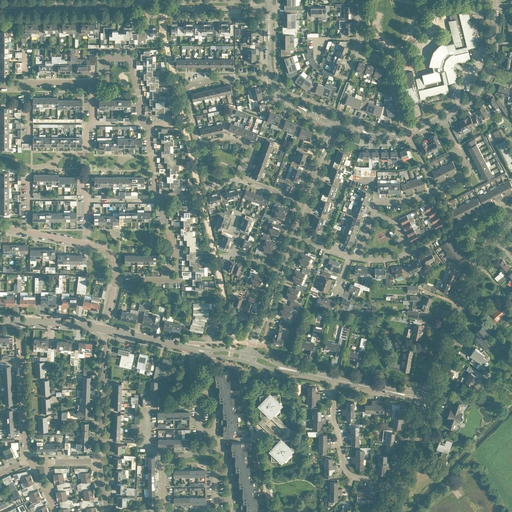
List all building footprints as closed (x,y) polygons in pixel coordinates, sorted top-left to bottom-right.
[(299,9),(299,5),(296,5),(295,0),(286,0),(287,5),(284,5),(284,9),(297,9),(299,9)] [(335,6),(340,6),(340,12),(352,12),(352,6),(343,6),(343,4),(335,4),(335,6)] [(311,19),(311,16),(318,16),(318,7),(311,7),(311,5),(307,5),(307,10),(307,19),(311,19)] [(325,7),(318,7),(318,16),(325,16),(325,18),(329,18),(329,5),(325,5),(325,7)] [(297,13),(297,10),(297,9),(284,9),(284,13),(287,13),(287,20),(296,20),(296,13),(297,13)] [(449,92),(446,83),(456,81),(455,76),(456,76),(455,71),(453,71),(452,67),(453,67),(453,66),(453,65),(454,63),(455,62),(456,62),(456,61),(460,60),(460,61),(465,60),(465,59),(470,58),(468,48),(476,46),(475,41),(473,42),(473,40),(475,39),(473,34),(472,35),(471,33),(473,32),(472,27),(470,28),(469,26),(471,25),(470,20),(468,21),(468,19),(470,18),(468,13),(467,14),(466,12),(449,16),(450,20),(448,21),(453,42),(448,43),(446,40),(432,51),(427,65),(437,66),(438,70),(422,74),(423,79),(421,79),(420,77),(415,79),(420,99),(425,98),(425,96),(443,91),(444,93),(449,92)] [(299,20),(296,20),(287,20),(287,27),(282,27),(282,31),(296,31),(297,31),(297,27),(299,27),(299,20)] [(339,20),(339,29),(344,29),(344,28),(352,28),(352,23),(347,23),(347,20),(343,20),(339,20)] [(26,39),(28,35),(31,36),(31,23),(25,23),(25,27),(22,27),(22,32),(22,42),(24,42),(25,41),(26,39)] [(37,36),(37,40),(40,41),(41,41),(41,27),(38,27),(38,23),(31,23),(31,36),(32,36),(37,36)] [(44,36),(46,36),(46,32),(50,32),(50,23),(44,23),(44,27),(41,27),(41,41),(40,41),(40,42),(44,42),(44,36)] [(50,32),(50,35),(60,35),(60,29),(59,29),(56,29),(56,23),(50,23),(50,32)] [(60,35),(65,35),(65,32),(69,32),(69,23),(62,23),(62,27),(59,27),(59,29),(60,29),(60,35)] [(75,48),(78,48),(78,35),(78,27),(75,27),(75,23),(69,23),(69,32),(75,32),(75,35),(75,48)] [(81,35),(83,35),(82,32),(88,32),(88,23),(81,23),(81,27),(78,27),(78,35),(81,35)] [(94,29),(94,23),(88,23),(88,32),(88,36),(94,36),(94,38),(97,38),(97,29),(94,29)] [(175,35),(180,35),(180,28),(177,28),(177,23),(171,23),(171,33),(175,33),(175,35)] [(183,28),(180,28),(180,35),(186,35),(186,33),(189,33),(189,23),(183,23),(183,28)] [(193,33),(193,35),(198,35),(198,28),(195,28),(195,23),(189,23),(189,33),(193,33)] [(201,28),(198,28),(198,35),(203,35),(203,32),(207,32),(207,23),(201,23),(201,28)] [(210,32),(210,35),(216,35),(216,28),(212,28),(212,23),(207,23),(207,32),(210,32)] [(221,35),(224,35),(224,23),(219,23),(219,28),(216,28),(216,35),(221,35)] [(224,23),(224,35),(228,35),(233,35),(233,33),(233,28),(230,28),(230,23),(224,23)] [(147,39),(152,39),(152,36),(157,36),(157,26),(150,26),(150,32),(147,32),(147,39)] [(9,36),(11,36),(11,31),(11,27),(1,27),(1,31),(0,30),(0,36),(9,36)] [(108,45),(104,45),(104,39),(107,39),(107,36),(109,36),(109,33),(112,33),(112,30),(112,27),(104,27),(104,33),(101,33),(101,48),(108,48),(108,45)] [(344,28),(344,29),(344,34),(340,34),(340,37),(347,37),(347,34),(352,34),(352,28),(344,28)] [(118,30),(112,30),(112,33),(109,33),(109,36),(109,39),(115,39),(115,36),(117,36),(117,33),(118,33),(118,30)] [(124,30),(123,33),(123,39),(124,39),(129,39),(129,36),(131,36),(131,33),(132,33),(132,30),(124,30)] [(137,33),(138,33),(138,42),(143,42),(143,43),(146,43),(146,31),(137,31),(137,33)] [(285,35),(285,42),(294,42),(297,42),(297,38),(294,38),(294,35),(296,35),(296,31),(282,31),(282,35),(285,35)] [(122,33),(118,33),(117,33),(117,36),(115,36),(115,39),(115,42),(120,42),(120,43),(124,43),(124,39),(123,39),(123,33),(122,33)] [(138,33),(137,33),(132,33),(131,33),(131,36),(129,36),(129,39),(129,42),(134,42),(134,43),(135,43),(137,43),(138,43),(138,42),(138,33)] [(244,43),(240,43),(240,46),(250,46),(250,43),(256,43),(256,37),(246,37),(244,37),(244,43)] [(339,44),(337,43),(335,48),(339,50),(346,53),(348,47),(345,46),(347,41),(341,41),(340,41),(339,44)] [(281,49),(281,53),(290,52),(290,49),(294,49),(294,42),(285,42),(285,49),(281,49)] [(240,46),(240,49),(246,49),(246,54),(256,54),(256,49),(250,49),(250,46),(240,46)] [(64,64),(64,73),(71,73),(71,63),(74,63),(74,53),(73,53),(73,48),(71,48),(71,53),(71,60),(64,60),(64,64)] [(333,54),(329,52),(328,55),(334,58),(335,55),(344,58),(346,53),(339,50),(335,48),(333,54)] [(141,53),(141,59),(144,59),(147,59),(147,56),(150,56),(150,50),(139,50),(139,53),(141,53)] [(286,65),(295,62),(298,59),(297,55),(293,55),(291,56),(290,52),(281,53),(281,54),(281,56),(281,58),(282,59),(284,58),(286,65)] [(83,73),(83,59),(77,59),(77,56),(74,56),(74,53),(74,63),(77,63),(77,73),(83,73)] [(250,60),(256,60),(256,54),(246,54),(246,57),(244,57),(244,58),(244,63),(250,63),(250,60)] [(326,58),(331,60),(329,65),(333,67),(340,69),(342,64),(339,63),(340,60),(334,58),(328,55),(326,58)] [(39,63),(39,73),(45,73),(45,60),(39,60),(39,56),(36,56),(36,63),(39,63)] [(52,60),(48,60),(45,60),(45,73),(52,73),(52,65),(55,65),(55,56),(52,56),(52,60)] [(61,59),(61,56),(55,56),(55,65),(58,65),(58,73),(64,73),(64,64),(64,60),(64,59),(61,59)] [(90,59),(87,59),(83,59),(83,73),(90,73),(90,63),(95,63),(95,56),(90,56),(90,59)] [(144,59),(144,65),(147,65),(149,65),(149,61),(153,61),(153,56),(150,56),(147,56),(147,59),(144,59)] [(147,67),(147,70),(153,70),(153,67),(156,67),(156,61),(153,61),(149,61),(149,65),(147,65),(144,65),(143,65),(139,65),(136,65),(136,69),(144,69),(144,67),(147,67)] [(360,79),(362,80),(364,74),(365,71),(362,70),(365,64),(364,64),(365,62),(362,61),(361,62),(359,62),(355,71),(359,72),(357,75),(361,76),(360,79)] [(296,70),(297,70),(295,62),(286,65),(288,72),(286,73),(287,75),(288,77),(289,78),(297,73),(296,70)] [(329,65),(328,69),(331,70),(331,72),(338,75),(340,69),(333,67),(329,65)] [(370,66),(367,65),(365,71),(364,74),(367,75),(366,78),(371,80),(373,74),(371,73),(373,67),(373,66),(370,65),(370,66)] [(9,67),(0,67),(0,72),(0,73),(0,78),(9,78),(9,67)] [(371,80),(374,81),(375,82),(380,83),(382,78),(379,77),(381,70),(382,69),(379,68),(378,69),(376,68),(373,74),(371,80)] [(144,73),(144,79),(147,79),(147,78),(150,78),(150,76),(153,76),(153,70),(147,70),(140,70),(140,73),(144,73)] [(400,74),(400,75),(404,89),(407,104),(420,101),(416,86),(412,71),(400,74)] [(299,74),(297,73),(289,78),(289,79),(290,80),(292,82),(293,83),(295,81),(300,85),(306,78),(300,73),(299,74)] [(147,84),(150,84),(153,84),(153,81),(156,81),(156,76),(153,76),(150,76),(150,78),(147,78),(147,79),(147,84)] [(306,93),(308,94),(310,95),(313,86),(311,84),(312,83),(306,78),(300,85),(306,90),(304,92),(306,93)] [(150,90),(152,90),(156,90),(156,87),(159,87),(159,81),(156,81),(153,81),(153,84),(150,84),(150,90)] [(313,96),(315,92),(322,94),(325,86),(318,83),(316,87),(313,86),(310,95),(313,96)] [(248,90),(248,91),(249,94),(261,91),(260,86),(254,87),(253,84),(247,85),(248,90)] [(500,85),(497,92),(503,94),(503,95),(505,96),(505,95),(508,96),(510,89),(500,85)] [(332,87),(331,88),(325,86),(322,94),(328,97),(328,99),(330,100),(331,101),(336,88),(332,87)] [(152,95),(159,95),(159,93),(161,93),(161,87),(159,87),(156,87),(156,90),(152,90),(152,95)] [(349,93),(345,92),(346,88),(345,87),(343,91),(345,92),(340,104),(341,104),(342,104),(344,105),(345,103),(352,105),(355,97),(348,94),(349,93)] [(214,88),(208,90),(210,100),(212,99),(213,100),(216,99),(215,96),(214,88)] [(249,103),(251,102),(257,101),(257,98),(262,97),(261,91),(249,94),(247,94),(249,103)] [(199,103),(199,102),(197,92),(191,94),(193,103),(197,102),(197,104),(199,103)] [(363,96),(356,94),(355,97),(352,105),(359,108),(358,110),(356,109),(355,109),(361,112),(366,99),(366,98),(363,96)] [(150,104),(152,104),(156,104),(156,101),(159,101),(159,95),(152,95),(147,95),(146,95),(146,98),(150,98),(150,104)] [(493,97),(487,102),(490,106),(493,110),(497,114),(501,111),(505,116),(509,113),(502,104),(500,100),(497,102),(496,100),(493,97)] [(369,102),(369,101),(366,99),(361,112),(367,114),(367,113),(365,112),(366,110),(372,113),(376,105),(369,102)] [(156,104),(152,104),(153,110),(155,110),(155,109),(158,109),(158,107),(162,107),(162,106),(161,101),(159,101),(156,101),(156,104)] [(263,103),(258,104),(257,101),(251,102),(252,108),(255,108),(256,110),(260,110),(265,108),(263,103)] [(0,112),(9,112),(9,104),(1,104),(1,107),(0,106),(0,112)] [(382,107),(376,105),(372,113),(379,115),(378,118),(380,118),(382,119),(383,119),(384,106),(383,106),(382,107)] [(386,107),(385,106),(384,106),(383,119),(385,119),(387,119),(389,118),(388,116),(395,114),(393,105),(386,107)] [(483,122),(484,119),(483,119),(488,115),(490,117),(492,115),(490,111),(488,111),(483,105),(476,110),(478,113),(476,114),(480,124),(483,122)] [(155,109),(155,110),(155,115),(164,115),(164,106),(162,106),(162,107),(158,107),(158,109),(155,109)] [(272,122),(275,114),(270,112),(268,117),(265,116),(263,122),(268,124),(269,122),(272,122)] [(272,122),(270,127),(279,130),(281,124),(281,122),(279,121),(281,116),(275,114),(272,122)] [(470,116),(465,119),(469,128),(475,125),(476,125),(479,124),(478,121),(475,117),(471,119),(470,116)] [(459,131),(455,133),(457,138),(458,138),(460,137),(459,134),(460,133),(460,134),(463,132),(465,134),(470,132),(469,128),(465,119),(459,122),(460,125),(456,127),(459,131)] [(284,132),(285,129),(288,130),(291,122),(285,120),(283,125),(281,124),(279,130),(284,132)] [(230,125),(228,130),(233,132),(237,122),(235,121),(234,124),(230,123),(230,125)] [(292,135),(295,136),(296,132),(297,132),(297,130),(294,129),(296,124),(291,122),(288,130),(293,132),(292,135)] [(239,134),(244,136),(248,126),(246,125),(245,128),(241,127),(239,134)] [(300,140),(301,137),(303,138),(307,129),(301,127),(299,133),(297,132),(296,132),(295,136),(294,138),(300,140)] [(167,134),(167,133),(167,128),(155,128),(155,131),(158,131),(158,136),(161,136),(164,136),(164,134),(167,134)] [(255,132),(252,131),(250,138),(255,140),(257,135),(259,130),(256,129),(255,132)] [(307,129),(303,138),(309,140),(312,131),(307,129)] [(500,129),(493,133),(499,143),(506,140),(500,129)] [(161,142),(164,142),(167,142),(167,139),(170,139),(170,133),(167,133),(167,134),(164,134),(164,136),(161,136),(161,142)] [(434,153),(435,153),(434,150),(441,146),(435,134),(429,137),(432,143),(430,144),(434,153)] [(469,148),(469,149),(477,145),(475,141),(476,140),(475,138),(468,141),(469,143),(465,145),(467,149),(469,148)] [(164,142),(164,147),(164,148),(170,148),(170,145),(173,145),(173,139),(170,139),(167,139),(167,142),(164,142)] [(432,151),(433,153),(434,153),(430,144),(427,146),(424,140),(418,143),(424,155),(432,151)] [(9,144),(0,143),(0,148),(2,149),(2,152),(13,152),(13,147),(9,147),(9,144)] [(271,147),(264,144),(262,150),(272,153),(273,151),(270,150),(271,147)] [(477,145),(469,149),(471,153),(479,149),(477,145)] [(295,152),(298,153),(297,156),(305,159),(307,153),(302,151),(303,149),(300,148),(297,146),(295,152)] [(167,153),(170,153),(170,148),(164,148),(164,147),(158,147),(155,147),(155,151),(161,151),(161,156),(164,156),(167,156),(167,153)] [(397,153),(397,160),(401,160),(403,160),(402,158),(408,156),(408,158),(412,156),(409,149),(406,150),(406,149),(405,149),(405,148),(401,149),(402,150),(400,151),(400,153),(397,153)] [(344,152),(338,150),(336,155),(345,158),(346,156),(349,157),(349,156),(351,151),(345,149),(344,152)] [(474,157),(482,153),(479,149),(471,153),(474,157)] [(363,160),(363,162),(368,161),(369,161),(369,153),(369,151),(368,151),(368,150),(365,150),(365,151),(362,151),(362,153),(359,153),(357,160),(363,160)] [(368,161),(369,170),(370,170),(372,170),(372,164),(372,162),(373,162),(374,161),(378,161),(378,160),(378,153),(378,151),(377,151),(377,150),(374,150),(374,151),(372,151),(372,153),(369,153),(369,161),(368,161)] [(387,159),(387,153),(387,151),(387,150),(383,150),(383,151),(381,151),(381,153),(378,153),(378,160),(381,160),(381,159),(387,159)] [(387,160),(392,160),(392,159),(397,159),(397,160),(397,153),(397,151),(396,151),(396,150),(392,150),(393,151),(390,151),(390,153),(387,153),(387,159),(387,160)] [(164,162),(167,162),(167,161),(170,161),(170,159),(173,159),(173,153),(170,153),(167,153),(167,156),(164,156),(164,162)] [(474,157),(476,162),(484,158),(482,153),(474,157)] [(269,162),(266,161),(267,157),(261,155),(259,160),(268,164),(269,162)] [(345,167),(348,159),(345,158),(336,155),(334,161),(340,163),(339,165),(345,167)] [(298,162),(303,164),(305,159),(297,156),(295,161),(292,160),(291,163),(297,165),(298,162)] [(476,162),(478,166),(486,162),(484,158),(476,162)] [(167,167),(170,167),(172,167),(172,165),(176,165),(176,164),(176,159),(173,159),(170,159),(170,161),(167,161),(167,162),(167,167)] [(450,163),(447,165),(452,174),(456,173),(454,169),(456,168),(452,161),(450,162),(450,163)] [(478,166),(480,170),(488,166),(486,162),(478,166)] [(291,163),(288,171),(291,172),(299,175),(301,170),(296,168),(297,165),(291,163)] [(170,167),(170,173),(176,173),(176,170),(179,170),(179,164),(176,164),(176,165),(172,165),(172,167),(170,167)] [(343,173),(345,167),(339,165),(338,168),(333,166),(331,171),(339,175),(340,172),(343,173)] [(449,176),(452,174),(447,165),(444,166),(444,165),(442,166),(445,173),(447,172),(449,176)] [(269,176),(269,174),(262,172),(264,168),(257,166),(255,171),(264,175),(269,176)] [(443,174),(445,173),(442,166),(440,167),(440,168),(437,170),(442,180),(446,178),(443,174)] [(488,166),(480,170),(482,174),(490,170),(488,166)] [(0,176),(9,176),(9,173),(14,172),(14,168),(2,168),(2,171),(0,171),(0,176)] [(439,181),(442,180),(437,170),(434,172),(434,170),(431,172),(435,178),(437,177),(439,181)] [(492,174),(490,170),(482,174),(483,175),(481,176),(483,180),(487,177),(488,179),(495,176),(493,174),(492,174)] [(341,178),(338,177),(339,175),(331,171),(329,177),(334,179),(333,182),(339,184),(341,178)] [(286,176),(286,177),(285,179),(291,181),(292,179),(297,181),(299,175),(291,172),(289,177),(286,176)] [(176,173),(170,173),(164,173),(164,176),(167,176),(167,181),(170,181),(173,181),(173,178),(176,178),(176,173)] [(417,177),(417,178),(421,190),(424,189),(423,184),(425,184),(423,176),(420,177),(420,176),(417,177)] [(170,181),(170,187),(173,187),(176,187),(176,184),(179,184),(179,178),(176,178),(173,178),(173,181),(170,181)] [(421,190),(417,178),(412,180),(414,187),(416,187),(417,191),(421,190)] [(296,186),(290,184),(291,181),(285,179),(284,182),(287,183),(285,189),(294,192),(296,186)] [(510,193),(504,183),(504,182),(503,181),(500,183),(501,184),(499,185),(503,192),(504,191),(506,195),(510,193)] [(332,184),(327,182),(325,188),(333,191),(335,186),(338,187),(339,184),(333,182),(332,184)] [(405,190),(406,194),(410,193),(407,183),(403,184),(403,183),(400,183),(403,191),(405,190)] [(173,187),(173,193),(182,193),(182,184),(179,184),(176,184),(176,187),(173,187)] [(498,187),(495,189),(500,199),(503,197),(501,193),(503,192),(499,185),(497,186),(498,187)] [(237,187),(231,189),(233,198),(238,197),(240,197),(241,193),(238,194),(237,187)] [(493,187),(490,188),(491,189),(489,190),(492,197),(494,196),(496,200),(500,199),(495,189),(494,189),(493,187)] [(328,195),(327,198),(333,200),(334,197),(336,192),(333,191),(325,188),(323,193),(328,195)] [(357,191),(360,192),(359,195),(370,198),(371,197),(369,196),(370,192),(358,188),(357,191)] [(227,197),(224,197),(225,203),(229,203),(228,199),(233,198),(231,189),(225,190),(227,197)] [(245,197),(249,199),(251,192),(246,190),(242,199),(244,200),(245,197)] [(493,202),(491,198),(492,197),(489,190),(487,191),(488,193),(484,194),(489,204),(493,202)] [(222,201),(222,204),(225,203),(224,197),(221,198),(220,191),(214,193),(216,202),(222,201)] [(211,203),(216,202),(214,193),(208,194),(210,200),(207,201),(208,207),(211,206),(211,203)] [(353,196),(351,195),(351,197),(366,203),(367,200),(369,200),(370,198),(359,195),(354,193),(353,196)] [(262,196),(257,194),(253,203),(255,204),(256,201),(260,203),(262,196)] [(486,206),(489,204),(484,194),(481,196),(481,195),(479,196),(480,198),(482,202),(484,201),(486,206)] [(350,200),(354,201),(353,204),(366,209),(367,207),(365,206),(366,203),(351,197),(350,200)] [(331,209),(333,203),(332,203),(333,200),(327,198),(326,201),(321,199),(319,204),(327,207),(331,209)] [(474,198),(472,199),(475,206),(477,205),(479,209),(483,207),(478,198),(474,199),(474,198)] [(470,200),(470,201),(467,203),(472,213),(476,211),(474,207),(475,206),(472,199),(470,200)] [(277,208),(276,210),(276,211),(285,215),(287,209),(281,207),(282,204),(275,201),(274,204),(275,205),(275,207),(277,208)] [(421,212),(422,214),(434,208),(432,205),(433,204),(431,202),(420,207),(422,211),(421,212)] [(467,203),(464,205),(463,204),(462,205),(465,211),(467,210),(469,214),(472,213),(467,203)] [(317,210),(322,212),(321,214),(327,216),(329,211),(326,210),(327,207),(319,204),(317,210)] [(353,204),(351,209),(362,213),(364,210),(365,210),(366,209),(353,204)] [(187,211),(187,205),(171,205),(171,208),(178,208),(178,214),(181,214),(184,214),(184,211),(187,211)] [(463,212),(465,211),(462,205),(460,206),(460,207),(457,208),(462,218),(466,216),(463,212)] [(424,216),(428,215),(430,218),(437,214),(434,208),(422,214),(421,215),(422,217),(423,216),(424,216)] [(459,220),(462,218),(457,208),(454,210),(453,209),(451,210),(455,217),(457,216),(459,220)] [(361,216),(362,213),(351,209),(350,211),(353,212),(352,215),(362,219),(363,217),(361,216)] [(184,214),(181,214),(181,219),(184,219),(187,219),(187,216),(190,216),(190,211),(187,211),(184,211),(184,214)] [(219,214),(220,214),(218,220),(227,223),(229,217),(223,215),(224,212),(220,211),(219,214)] [(283,220),(285,215),(276,211),(274,217),(270,215),(269,218),(276,221),(277,218),(283,220)] [(320,217),(315,215),(313,221),(322,224),(323,218),(326,219),(327,216),(321,214),(320,217)] [(427,223),(427,224),(429,226),(440,220),(437,214),(430,218),(426,220),(428,223),(427,223)] [(243,217),(241,222),(250,225),(251,222),(254,223),(256,217),(254,216),(251,215),(249,219),(243,217)] [(400,221),(402,225),(414,219),(412,216),(407,217),(406,215),(398,219),(400,221)] [(184,219),(184,225),(190,225),(190,222),(193,222),(193,216),(190,216),(187,216),(187,219),(184,219)] [(347,218),(346,221),(358,225),(359,222),(361,222),(362,220),(351,216),(350,219),(347,218)] [(269,222),(268,227),(269,228),(279,231),(281,226),(275,224),(276,221),(269,218),(268,221),(269,222)] [(415,221),(414,219),(402,225),(405,230),(412,227),(411,224),(415,221)] [(222,227),(225,228),(227,223),(218,220),(216,225),(215,224),(214,227),(221,230),(222,227)] [(442,223),(440,220),(429,226),(430,228),(435,227),(436,230),(444,226),(442,223)] [(323,227),(321,226),(322,224),(313,221),(311,226),(316,228),(315,231),(321,233),(323,228),(323,227)] [(346,223),(349,224),(348,227),(358,231),(359,229),(357,228),(358,225),(346,221),(346,223)] [(249,231),(248,231),(250,225),(241,222),(239,228),(245,230),(244,233),(248,234),(249,231)] [(181,233),(184,233),(187,233),(187,230),(190,230),(190,225),(184,225),(174,225),(174,228),(179,228),(179,231),(181,231),(181,233)] [(348,227),(345,226),(343,231),(354,235),(356,232),(357,232),(358,231),(348,227)] [(412,227),(405,230),(408,236),(420,230),(418,228),(414,229),(412,227)] [(267,234),(264,232),(263,235),(270,238),(271,235),(277,237),(279,231),(269,228),(267,234)] [(424,228),(420,230),(408,236),(410,240),(409,240),(411,243),(419,239),(417,236),(421,233),(421,232),(422,232),(425,231),(424,228)] [(187,233),(184,233),(184,239),(187,239),(190,239),(190,236),(193,236),(193,230),(190,230),(187,230),(187,233)] [(224,235),(222,240),(231,243),(233,238),(227,235),(228,233),(222,230),(221,233),(224,235)] [(345,234),(344,237),(354,241),(355,239),(353,238),(354,235),(343,231),(342,233),(345,234)] [(261,240),(261,241),(264,242),(263,245),(273,248),(275,243),(269,241),(270,238),(263,235),(262,238),(261,240)] [(196,242),(196,236),(193,236),(190,236),(190,239),(187,239),(187,245),(189,245),(189,244),(193,244),(193,242),(196,242)] [(255,237),(253,236),(252,238),(249,237),(248,240),(245,239),(241,248),(247,250),(249,244),(252,245),(254,239),(255,237)] [(354,243),(354,241),(344,237),(343,240),(340,238),(339,241),(351,245),(352,242),(354,243)] [(229,249),(231,243),(222,240),(221,245),(217,244),(218,247),(222,249),(223,246),(229,249)] [(443,247),(445,250),(454,243),(452,240),(448,243),(447,241),(441,246),(442,248),(443,247)] [(189,250),(196,250),(196,247),(198,247),(198,242),(196,242),(193,242),(193,244),(189,244),(189,245),(189,250)] [(456,246),(454,243),(445,250),(447,252),(446,253),(448,255),(454,251),(453,249),(456,246)] [(265,252),(271,254),(273,248),(263,245),(262,248),(258,247),(257,247),(255,252),(264,255),(265,252)] [(449,257),(450,256),(452,259),(461,252),(458,249),(455,252),(454,251),(448,255),(449,257)] [(189,250),(185,250),(183,250),(183,253),(187,253),(187,259),(190,259),(193,259),(193,256),(196,256),(196,250),(189,250)] [(300,256),(299,258),(309,262),(310,259),(314,260),(315,255),(308,252),(308,253),(306,253),(305,253),(305,254),(301,253),(300,253),(299,254),(299,255),(300,256)] [(431,252),(423,256),(426,263),(433,260),(435,263),(441,260),(436,253),(433,255),(431,252)] [(454,262),(453,262),(454,264),(460,260),(459,258),(463,256),(461,252),(452,259),(454,262)] [(83,255),(76,255),(76,262),(79,262),(79,263),(82,266),(87,266),(87,258),(83,258),(83,255)] [(190,259),(190,264),(192,264),(195,264),(195,261),(198,261),(198,256),(196,256),(193,256),(193,259),(190,259)] [(303,266),(302,269),(309,272),(310,269),(307,267),(309,262),(299,258),(297,264),(303,266)] [(465,258),(461,261),(460,260),(454,264),(456,266),(457,265),(459,268),(468,262),(465,258)] [(328,262),(332,263),(330,268),(325,266),(323,270),(331,273),(332,270),(338,272),(340,266),(338,265),(339,262),(329,259),(328,262)] [(510,267),(503,260),(498,264),(497,265),(503,273),(506,271),(510,267)] [(192,264),(192,270),(195,270),(198,270),(198,267),(201,267),(201,261),(198,261),(195,261),(195,264),(192,264)] [(227,270),(232,272),(236,263),(230,261),(228,267),(225,266),(225,263),(221,264),(223,269),(228,268),(227,270)] [(407,266),(405,268),(407,272),(409,276),(412,275),(411,274),(412,273),(418,270),(419,270),(421,274),(423,274),(425,273),(425,272),(422,265),(419,261),(416,263),(415,261),(411,262),(406,264),(407,266)] [(242,265),(236,263),(232,272),(238,274),(237,278),(240,279),(242,272),(239,271),(242,265)] [(354,271),(354,275),(357,275),(362,276),(366,276),(365,283),(364,283),(364,285),(369,287),(369,284),(370,279),(370,278),(371,274),(367,274),(367,271),(367,268),(366,267),(355,266),(355,267),(354,271)] [(395,266),(391,267),(392,273),(395,272),(396,277),(402,276),(403,278),(409,277),(409,276),(407,272),(405,268),(401,268),(401,266),(395,267),(395,266)] [(195,275),(201,275),(204,275),(204,273),(204,267),(201,267),(198,267),(198,270),(195,270),(195,275)] [(250,271),(253,272),(251,278),(261,281),(263,276),(257,273),(258,271),(251,268),(250,271)] [(320,273),(330,277),(331,273),(323,270),(318,268),(316,274),(320,275),(320,273)] [(385,268),(375,269),(375,274),(375,278),(385,277),(385,272),(385,268)] [(295,270),(293,275),(303,279),(305,273),(308,274),(309,272),(302,269),(301,272),(295,270)] [(445,281),(451,284),(453,285),(456,275),(448,272),(445,281)] [(20,298),(20,305),(27,305),(27,296),(27,292),(21,292),(21,274),(17,274),(17,285),(17,292),(20,292),(20,298)] [(193,275),(191,275),(183,275),(183,278),(192,278),(192,284),(195,284),(198,284),(198,281),(201,281),(201,275),(195,275),(193,275)] [(291,281),(301,284),(303,279),(293,275),(291,281)] [(83,276),(81,293),(85,294),(87,281),(89,282),(89,277),(83,276)] [(332,279),(323,276),(317,291),(321,293),(322,290),(326,292),(329,284),(330,284),(332,279)] [(253,285),(259,287),(261,281),(251,278),(248,277),(245,285),(252,288),(253,285)] [(41,292),(41,305),(48,305),(48,291),(41,291),(41,283),(40,283),(40,280),(38,280),(38,292),(41,292)] [(447,292),(451,284),(445,281),(442,280),(439,289),(447,292)] [(192,290),(198,290),(198,289),(201,289),(201,287),(204,287),(204,286),(204,281),(201,281),(198,281),(198,284),(195,284),(195,287),(192,287),(192,290)] [(351,284),(348,291),(351,292),(351,293),(353,293),(352,295),(357,296),(359,290),(362,291),(363,289),(367,291),(368,290),(369,291),(369,287),(364,285),(356,282),(355,285),(351,284)] [(56,305),(56,293),(59,293),(59,285),(56,285),(56,292),(48,291),(48,305),(56,305)] [(207,295),(207,286),(204,286),(204,287),(201,287),(201,289),(198,289),(198,290),(198,295),(207,295)] [(299,290),(289,287),(287,292),(297,296),(299,290)] [(239,307),(241,301),(244,302),(246,295),(248,292),(245,291),(244,294),(242,294),(240,297),(237,295),(236,296),(234,296),(233,296),(232,300),(232,301),(234,302),(233,305),(239,307)] [(248,296),(249,293),(248,292),(246,295),(244,302),(247,303),(244,309),(250,311),(255,298),(248,296)] [(285,298),(295,301),(297,296),(287,292),(285,298)] [(82,306),(89,308),(91,299),(92,299),(92,295),(93,295),(88,294),(88,295),(85,295),(82,306)] [(432,298),(421,294),(420,297),(418,297),(417,300),(418,300),(423,302),(429,304),(432,298)] [(91,299),(89,308),(97,310),(99,301),(99,297),(92,295),(92,299),(91,299)] [(332,305),(333,306),(335,301),(327,298),(326,300),(324,299),(319,297),(316,305),(325,309),(326,307),(330,309),(332,305)] [(347,309),(350,300),(348,299),(343,298),(340,306),(336,305),(335,310),(334,311),(341,312),(343,308),(347,309)] [(490,319),(489,320),(491,322),(492,323),(494,321),(505,312),(506,312),(501,306),(500,303),(500,298),(496,299),(497,309),(492,313),(493,314),(491,316),(492,318),(490,319)] [(420,308),(427,311),(429,304),(423,302),(418,300),(417,300),(413,300),(412,308),(420,309),(420,308)] [(145,311),(142,324),(150,325),(152,312),(148,312),(148,310),(145,309),(147,303),(143,302),(143,304),(142,310),(145,311)] [(205,316),(205,315),(208,315),(208,313),(208,312),(208,310),(208,307),(208,306),(208,304),(208,303),(193,303),(193,315),(198,315),(198,319),(193,318),(191,324),(190,327),(190,329),(190,330),(194,331),(195,332),(196,332),(197,332),(202,333),(202,332),(203,330),(203,328),(204,326),(204,324),(204,323),(205,320),(206,320),(206,318),(206,317),(205,316)] [(293,307),(283,303),(281,309),(290,313),(293,307)] [(159,319),(160,314),(163,315),(165,307),(161,306),(160,313),(158,312),(157,313),(152,312),(150,325),(157,327),(159,319)] [(130,309),(130,313),(128,321),(136,322),(138,310),(130,309)] [(279,315),(288,318),(290,313),(281,309),(279,315)] [(122,310),(120,319),(128,321),(130,313),(123,311),(123,310),(122,310)] [(163,328),(171,330),(173,322),(173,319),(173,318),(169,317),(168,317),(168,318),(167,318),(167,319),(166,321),(165,320),(164,323),(163,328)] [(173,322),(171,330),(179,332),(180,327),(181,320),(173,319),(173,322)] [(290,323),(281,320),(279,325),(288,329),(290,323)] [(411,336),(411,337),(420,339),(421,330),(423,331),(424,325),(414,323),(413,329),(408,328),(407,336),(410,337),(410,336),(411,336)] [(312,332),(313,332),(312,339),(319,340),(322,326),(315,325),(314,325),(312,332)] [(479,335),(476,338),(486,350),(490,347),(487,343),(484,340),(486,337),(489,334),(491,332),(490,330),(486,326),(484,328),(483,326),(477,332),(479,335)] [(348,328),(342,327),(339,338),(338,343),(326,341),(324,348),(334,350),(333,356),(337,356),(340,344),(341,338),(346,339),(348,328)] [(280,338),(281,331),(276,330),(274,337),(273,337),(272,343),(282,346),(284,339),(280,338)] [(13,348),(12,337),(1,337),(1,345),(5,345),(5,347),(5,349),(13,348)] [(361,350),(364,350),(367,339),(361,337),(358,351),(349,349),(347,357),(355,359),(354,365),(358,366),(361,351),(361,350)] [(307,354),(311,355),(314,342),(301,339),(299,347),(308,349),(307,354)] [(61,349),(61,352),(63,352),(64,348),(64,341),(60,341),(60,342),(57,341),(57,345),(54,345),(54,349),(61,349)] [(70,362),(71,364),(74,364),(75,350),(72,350),(72,351),(71,351),(72,342),(68,342),(68,341),(64,341),(64,348),(63,352),(63,353),(70,353),(70,362)] [(74,366),(77,367),(77,365),(78,353),(85,354),(85,343),(79,342),(78,351),(75,350),(74,364),(74,366)] [(120,366),(126,367),(130,351),(119,348),(117,353),(122,354),(121,359),(119,365),(120,366)] [(410,371),(414,350),(404,348),(401,365),(394,363),(394,362),(387,361),(386,367),(410,371)] [(474,357),(470,362),(478,368),(482,364),(483,365),(488,360),(490,357),(484,350),(481,352),(476,348),(470,354),(474,357)] [(136,367),(150,370),(152,362),(147,361),(148,355),(140,353),(136,367)] [(160,373),(155,372),(153,381),(157,381),(158,381),(160,374),(169,375),(172,360),(163,358),(160,373)] [(462,377),(461,381),(465,383),(466,382),(470,384),(469,384),(470,385),(471,384),(472,385),(472,384),(475,380),(481,384),(486,376),(482,374),(481,373),(477,370),(469,365),(467,370),(469,371),(465,378),(462,377)] [(217,396),(217,400),(219,400),(219,401),(218,401),(218,405),(223,405),(223,412),(221,412),(221,416),(223,416),(223,417),(221,417),(222,425),(226,425),(226,426),(223,427),(224,437),(227,437),(235,437),(234,437),(234,429),(237,429),(237,413),(234,413),(233,397),(230,397),(230,381),(226,381),(226,377),(225,377),(225,373),(215,373),(216,380),(213,380),(213,384),(216,384),(216,385),(214,385),(214,389),(219,389),(219,396),(217,396)] [(307,386),(308,386),(308,395),(308,396),(320,396),(320,393),(315,393),(315,386),(312,386),(312,384),(307,384),(307,386)] [(260,407),(260,415),(268,415),(270,417),(272,415),(280,414),(280,406),(282,404),(280,402),(280,394),(271,394),(270,392),(268,394),(259,395),(260,403),(258,405),(260,407)] [(315,399),(319,399),(320,396),(308,396),(308,397),(308,405),(315,405),(315,399)] [(365,409),(363,409),(362,415),(365,416),(366,412),(374,412),(374,400),(372,400),(372,405),(365,404),(365,409)] [(377,405),(377,400),(374,400),(374,412),(384,412),(384,405),(377,405)] [(453,409),(451,409),(448,418),(450,418),(447,425),(455,428),(458,421),(459,422),(460,421),(461,421),(462,421),(463,420),(463,419),(463,418),(463,417),(462,416),(461,416),(462,412),(460,412),(463,403),(455,401),(453,409)] [(342,408),(342,411),(354,411),(354,402),(347,402),(347,408),(342,408)] [(124,409),(124,412),(130,412),(130,408),(124,408),(124,403),(121,403),(114,403),(114,409),(124,409)] [(392,404),(392,418),(394,418),(406,420),(406,417),(402,416),(402,410),(399,409),(400,405),(392,404)] [(316,410),(313,410),(313,419),(325,420),(325,417),(322,417),(322,414),(321,414),(321,410),(316,410)] [(346,421),(352,421),(352,423),(352,424),(354,424),(354,423),(354,411),(342,411),(342,414),(347,414),(346,421)] [(130,412),(124,412),(123,413),(124,415),(135,415),(135,421),(137,421),(138,412),(133,412),(130,412)] [(394,418),(393,427),(400,428),(401,422),(405,422),(406,420),(394,418)] [(73,420),(67,420),(61,419),(60,423),(60,428),(64,428),(64,427),(63,427),(63,423),(73,424),(73,420)] [(321,422),(325,422),(325,420),(313,419),(313,429),(321,429),(321,422)] [(363,427),(363,423),(354,423),(354,424),(352,424),(352,423),(349,423),(349,425),(351,427),(351,430),(350,430),(349,430),(349,431),(350,431),(350,432),(347,432),(347,435),(358,435),(359,427),(363,427)] [(14,437),(14,435),(13,429),(7,429),(0,429),(0,432),(7,432),(7,438),(14,437)] [(383,429),(382,440),(398,442),(398,440),(394,439),(395,433),(392,432),(392,430),(386,429),(383,429)] [(308,436),(319,436),(319,443),(331,443),(331,441),(326,441),(326,434),(319,434),(319,431),(307,431),(308,436)] [(351,445),(358,445),(358,435),(347,435),(347,438),(351,438),(351,445)] [(439,443),(437,448),(443,450),(441,456),(447,458),(453,441),(449,440),(447,439),(441,437),(440,440),(442,441),(442,443),(439,443)] [(271,452),(271,460),(279,460),(281,462),(283,460),(292,460),(291,451),(293,449),(291,448),(291,439),(282,439),(281,438),(279,440),(270,440),(271,448),(269,450),(271,452)] [(398,442),(382,440),(372,439),(372,443),(374,443),(374,444),(383,445),(383,444),(386,444),(385,450),(392,451),(393,445),(397,445),(398,442)] [(240,497),(240,501),(243,501),(243,502),(241,502),(241,511),(243,511),(257,511),(257,498),(253,498),(253,482),(250,482),(249,466),(246,466),(246,450),(242,450),(242,446),(244,446),(244,442),(232,442),(232,449),(229,449),(229,453),(232,453),(232,454),(230,454),(230,459),(235,459),(235,465),(233,465),(233,469),(235,469),(235,470),(234,470),(234,475),(239,475),(239,481),(237,481),(237,485),(239,485),(239,486),(237,486),(238,491),(243,491),(243,497),(240,497)] [(326,446),(331,446),(331,443),(319,443),(319,453),(326,453),(326,446)] [(115,444),(114,452),(121,452),(122,448),(125,448),(126,445),(122,445),(115,444)] [(5,454),(8,461),(16,457),(11,447),(3,451),(5,454)] [(356,456),(352,456),(352,459),(363,459),(363,454),(370,451),(370,447),(360,447),(360,450),(356,450),(356,456)] [(145,465),(148,465),(154,465),(154,457),(148,457),(146,457),(146,454),(138,454),(138,457),(145,457),(145,465)] [(379,455),(378,464),(390,465),(390,462),(386,462),(387,456),(379,455)] [(117,465),(117,468),(121,468),(121,462),(125,462),(125,458),(121,458),(114,458),(114,465),(117,465)] [(332,458),(324,458),(324,467),(336,467),(336,464),(332,464),(332,458)] [(356,468),(363,468),(363,459),(352,459),(352,462),(356,462),(356,468)] [(390,465),(378,464),(372,463),(372,467),(378,468),(377,473),(385,474),(385,468),(390,468),(390,465)] [(81,473),(81,477),(91,476),(90,471),(88,472),(87,467),(74,468),(75,472),(75,473),(81,473)] [(332,470),(336,470),(336,467),(324,467),(324,477),(332,477),(332,470)] [(53,474),(54,479),(64,477),(63,473),(68,471),(68,468),(54,468),(55,474),(53,474)] [(114,478),(119,478),(126,478),(126,474),(125,474),(125,469),(122,469),(122,471),(114,470),(114,478)] [(21,478),(23,482),(32,478),(30,474),(28,475),(26,471),(13,474),(16,479),(15,479),(16,480),(21,478)] [(77,484),(77,487),(90,485),(90,481),(92,480),(91,476),(81,477),(82,482),(76,484),(77,484)] [(70,482),(64,482),(64,477),(54,479),(55,483),(57,483),(57,487),(70,485),(70,482)] [(21,490),(22,492),(34,486),(32,483),(34,482),(32,478),(23,482),(25,486),(21,490)] [(337,482),(330,482),(330,491),(342,491),(342,488),(337,488),(337,482)] [(116,491),(126,491),(126,494),(128,494),(134,495),(134,491),(134,488),(127,487),(127,486),(126,484),(117,483),(116,491)] [(58,491),(56,492),(57,496),(66,495),(66,490),(71,488),(70,485),(57,487),(58,491)] [(77,490),(83,491),(84,495),(94,493),(93,489),(91,489),(90,485),(77,487),(78,490),(77,490)] [(36,490),(34,486),(22,492),(21,493),(20,494),(20,495),(22,494),(23,494),(23,495),(29,494),(31,498),(40,493),(38,489),(36,490)] [(356,502),(366,502),(366,499),(366,487),(363,487),(363,491),(357,491),(356,502)] [(369,487),(366,487),(366,499),(375,499),(375,491),(369,491),(369,487)] [(337,494),(342,494),(342,491),(330,491),(326,491),(326,494),(330,494),(330,500),(326,500),(326,504),(333,504),(333,500),(337,500),(337,494)] [(28,510),(30,508),(42,502),(40,498),(42,498),(40,493),(31,498),(33,502),(29,506),(27,508),(28,510)] [(77,505),(80,504),(93,502),(92,498),(94,498),(94,493),(84,495),(85,499),(76,503),(77,505)] [(126,501),(128,501),(128,499),(134,499),(134,496),(134,495),(128,494),(126,494),(128,495),(127,497),(126,497),(118,496),(118,504),(126,505),(126,501)] [(16,505),(23,502),(20,495),(13,498),(16,505)] [(59,500),(60,505),(73,503),(73,502),(76,502),(76,498),(73,498),(73,499),(67,499),(66,495),(57,496),(57,501),(59,500)] [(436,511),(457,511),(460,510),(459,509),(461,507),(459,504),(458,503),(457,503),(454,500),(443,507),(442,505),(435,510),(436,511)] [(37,510),(38,511),(42,511),(48,509),(46,505),(44,506),(42,502),(30,508),(31,511),(37,510)] [(86,508),(86,511),(88,511),(96,511),(96,506),(94,506),(93,502),(80,504),(77,505),(77,508),(80,507),(86,508)] [(59,509),(59,511),(69,511),(68,508),(74,505),(73,503),(60,505),(61,509),(59,509)]
